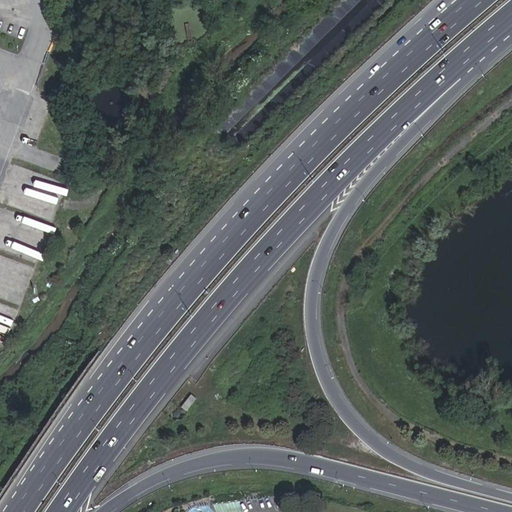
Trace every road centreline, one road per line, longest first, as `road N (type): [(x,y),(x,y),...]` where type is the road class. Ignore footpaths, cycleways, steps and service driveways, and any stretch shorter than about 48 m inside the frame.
road 1 (motorway): [(61,511),(266,253),(394,121),(511,16)]
road 2 (motorway): [(458,14),(341,121),(228,241),(18,511)]
road 3 (motorway): [(511,497),(423,471),(359,430),(324,376),(311,316),(320,258),(354,195),(511,39)]
road 4 (motorway): [(103,511),(175,470),(249,455),(499,511)]
